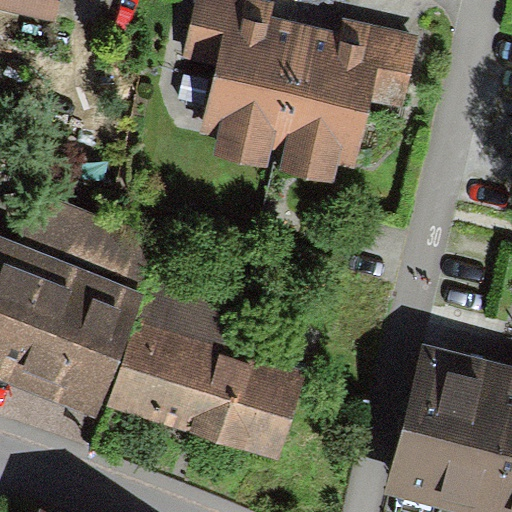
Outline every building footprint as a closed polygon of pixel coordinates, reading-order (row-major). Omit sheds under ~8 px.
[(193,0),(182,47),(215,54),(227,0),(193,0)] [(276,135),(305,9),(264,0),(227,0),(215,54),(200,118),(276,135)] [(355,153),(384,27),(305,9),(276,135),(355,153)] [(0,209),(0,349),(102,393),(147,265),(0,209)] [(233,290),(147,265),(102,393),(278,444),(305,351),(222,327),(233,290)] [(511,503),(511,347),(454,333),(427,326),(390,473),(511,503)] [(84,511),(42,495),(34,511),(84,511)]
